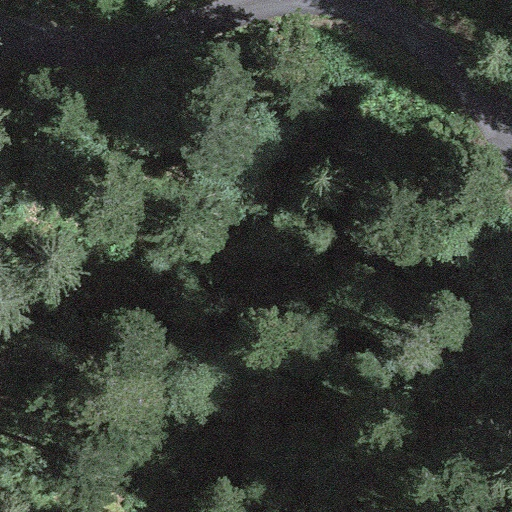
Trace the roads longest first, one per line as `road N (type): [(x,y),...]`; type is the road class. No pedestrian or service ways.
road 1 (unclassified): [(243,0),(178,22),(79,39),(42,39),(0,23)]
road 2 (unclassified): [(511,136),(417,35),(358,0)]
